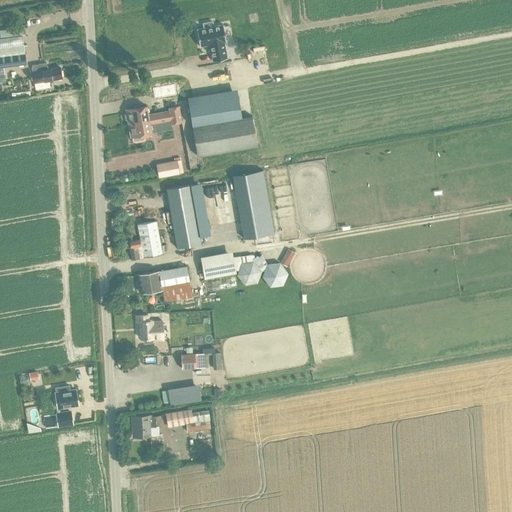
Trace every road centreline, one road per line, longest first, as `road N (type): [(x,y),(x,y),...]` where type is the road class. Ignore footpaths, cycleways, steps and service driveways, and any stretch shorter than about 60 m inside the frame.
road 1 (unclassified): [(116,511),(89,0)]
road 2 (track): [(94,84),(174,69),(187,71),(198,92),(511,35)]
